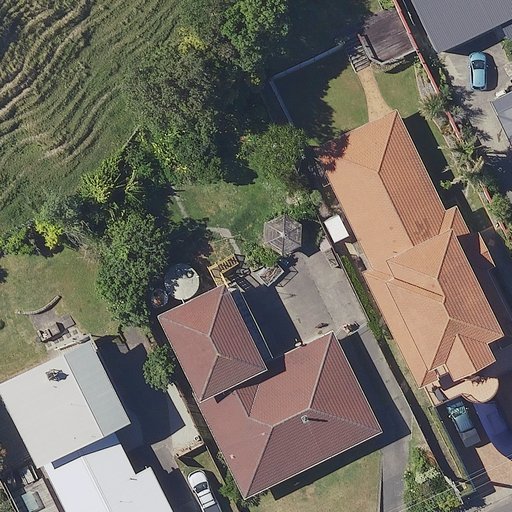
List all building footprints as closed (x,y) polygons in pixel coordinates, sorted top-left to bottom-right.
[(511,53),(511,0),(478,0),(501,58),(511,53)] [(511,90),(488,102),(511,149),(511,90)] [(363,123),(302,153),(416,388),(419,387),(428,405),(455,392),(461,405),(493,389),(487,376),(511,364),(511,332),(450,205),(439,210),(390,110),(363,123)] [(307,244),(288,213),(255,232),(275,263),(307,244)] [(200,289),(189,259),(152,272),(163,303),(200,289)] [(253,368),(217,289),(155,317),(237,496),(371,435),(325,335),(253,368)] [(107,428),(122,421),(82,337),(0,376),(0,408),(28,467),(107,428)] [(28,467),(29,469),(33,478),(6,491),(16,511),(165,511),(143,464),(128,471),(108,431),(107,428),(28,467)]
